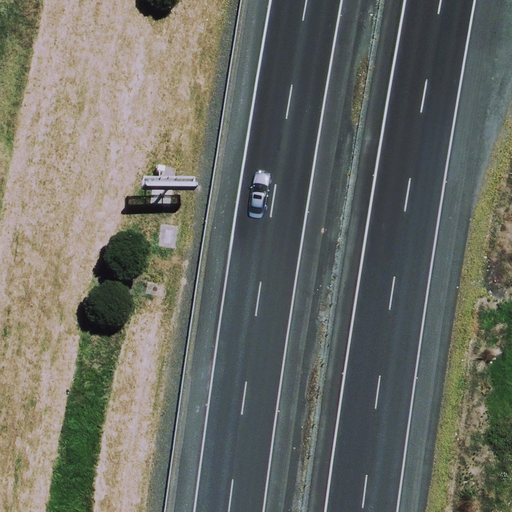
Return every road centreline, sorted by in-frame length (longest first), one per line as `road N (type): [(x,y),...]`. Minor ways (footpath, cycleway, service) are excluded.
road 1 (motorway): [(235,511),(251,399),(337,0)]
road 2 (motorway): [(445,0),(347,511)]
